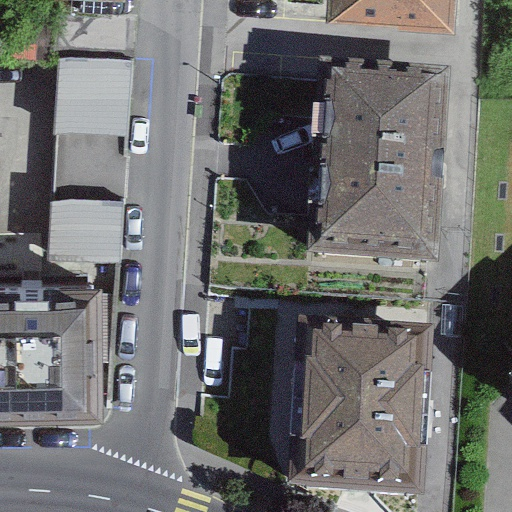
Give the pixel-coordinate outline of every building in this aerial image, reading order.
[(456,0),(340,0),(340,4),(456,11),(456,0)] [(142,59),(69,54),(64,127),(137,132),(142,59)] [(441,100),(336,93),(325,262),(430,269),(441,100)] [(133,194),(60,192),(59,252),(132,254),(133,194)] [(0,288),(0,403),(102,403),(101,288),(0,288)] [(428,354),(326,349),(325,373),(317,373),(313,456),(321,456),(320,482),(422,487),(423,455),(432,455),(435,390),(426,389),(428,354)]
